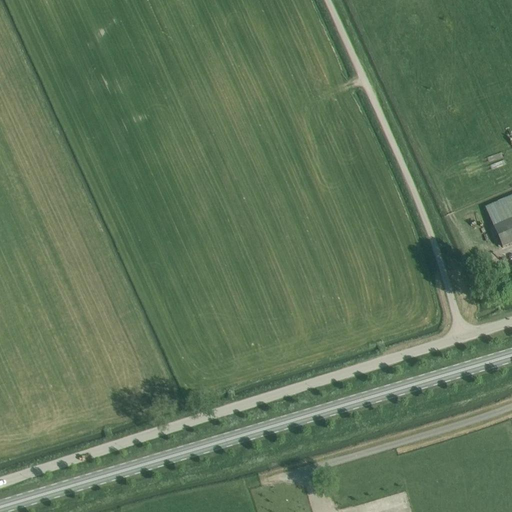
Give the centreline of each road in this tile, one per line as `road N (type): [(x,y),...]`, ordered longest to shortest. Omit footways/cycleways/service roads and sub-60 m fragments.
road 1 (primary): [(0,506),(511,353)]
road 2 (unclassified): [(0,482),(460,335)]
road 3 (unclassified): [(324,0),(421,217),(460,335)]
road 4 (unclassified): [(304,474),(511,409)]
